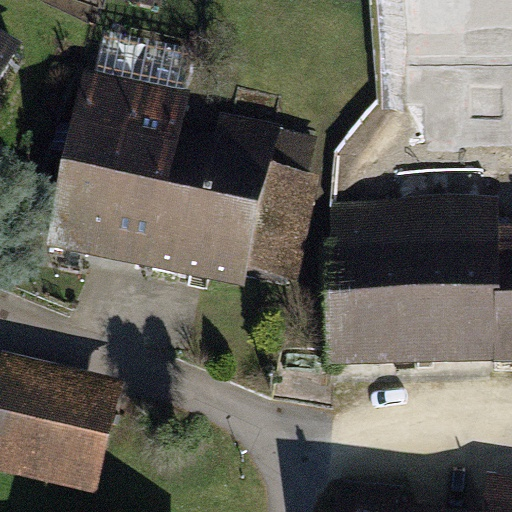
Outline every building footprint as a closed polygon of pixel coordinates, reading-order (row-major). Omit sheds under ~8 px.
[(0,92),(22,54),(0,41),(0,92)] [(187,104),(90,81),(47,260),(107,275),(138,283),(195,297),(243,308),(249,286),(303,299),(338,146),(224,118),(215,154),(177,145),(187,104)] [(327,254),(330,384),(511,379),(511,241),(500,241),(499,207),(337,211),(338,254),(327,254)] [(0,471),(91,498),(123,388),(2,354),(0,360),(0,471)] [(511,511),(511,479),(485,476),(481,511),(441,511),(399,507),(401,487),(338,481),(334,511),(511,511)]
